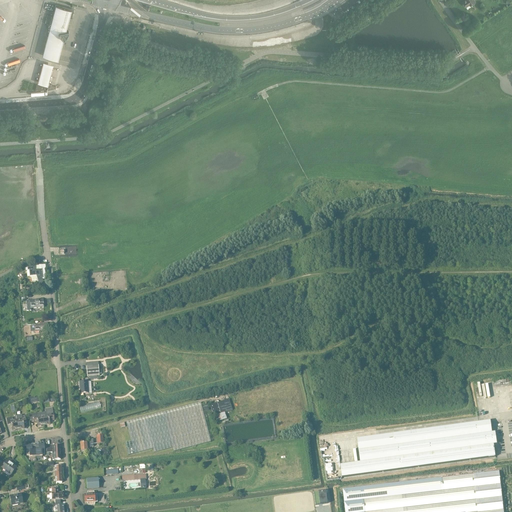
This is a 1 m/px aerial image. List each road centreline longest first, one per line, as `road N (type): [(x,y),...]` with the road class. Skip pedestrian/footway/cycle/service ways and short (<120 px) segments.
road 1 (unclassified): [(63,433),(39,168)]
road 2 (secondary): [(107,5),(240,31),(298,19),(332,0)]
road 3 (unclassified): [(107,5),(76,100),(0,107)]
road 4 (secondary): [(307,0),(246,18),(144,0)]
